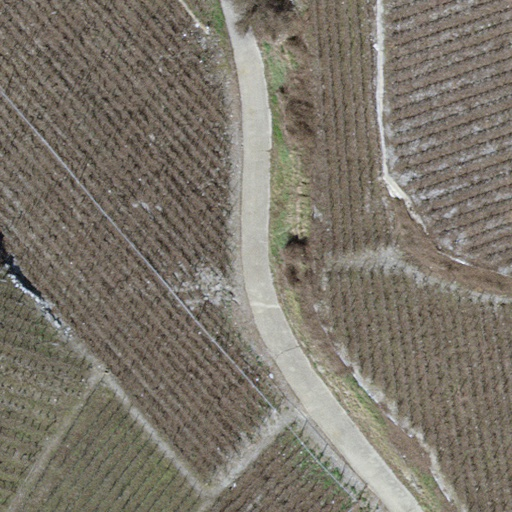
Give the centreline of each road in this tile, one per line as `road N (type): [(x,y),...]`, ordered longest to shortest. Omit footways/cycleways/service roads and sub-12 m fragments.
road 1 (track): [(224,0),(283,356),(393,511)]
road 2 (primary): [(0,416),(511,221)]
